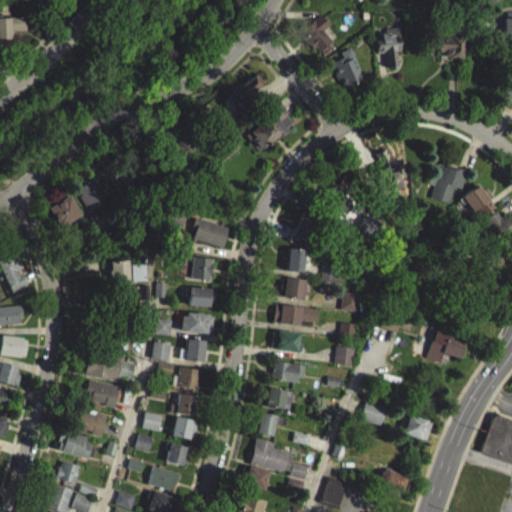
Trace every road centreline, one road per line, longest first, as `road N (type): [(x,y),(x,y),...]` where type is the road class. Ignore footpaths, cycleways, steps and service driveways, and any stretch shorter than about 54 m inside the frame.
road 1 (residential): [(198,511),(233,367),(245,255),(264,206),(295,160),(336,125),(399,107),(469,121),(511,152)]
road 2 (residential): [(0,200),(127,102),(210,73),(272,0)]
road 3 (residential): [(6,511),(31,440),(53,329),(42,249),(13,191)]
road 4 (primary): [(495,369),(462,423),(428,511)]
road 5 (residential): [(256,28),(336,125)]
